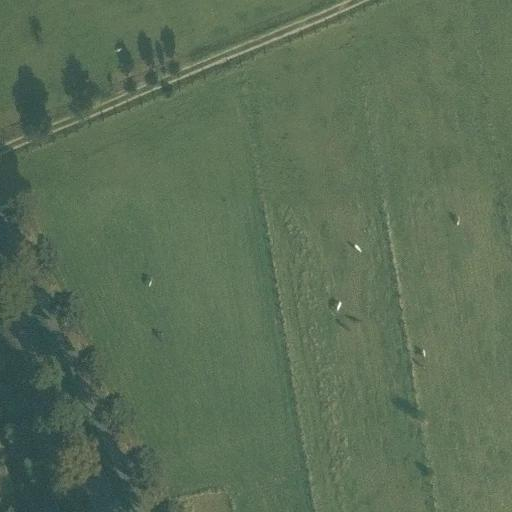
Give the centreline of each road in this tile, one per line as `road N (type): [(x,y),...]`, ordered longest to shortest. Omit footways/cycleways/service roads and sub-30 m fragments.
road 1 (track): [(0,149),(359,0)]
road 2 (secondary): [(106,511),(0,284)]
